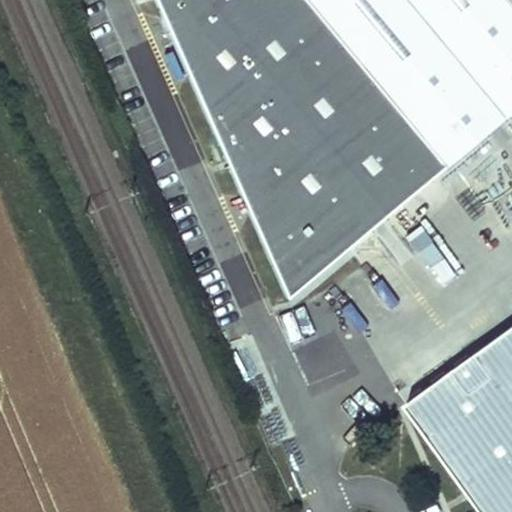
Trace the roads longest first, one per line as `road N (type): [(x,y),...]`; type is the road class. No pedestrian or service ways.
road 1 (unknown): [(293,399),(114,0)]
road 2 (unknown): [(511,247),(293,399)]
